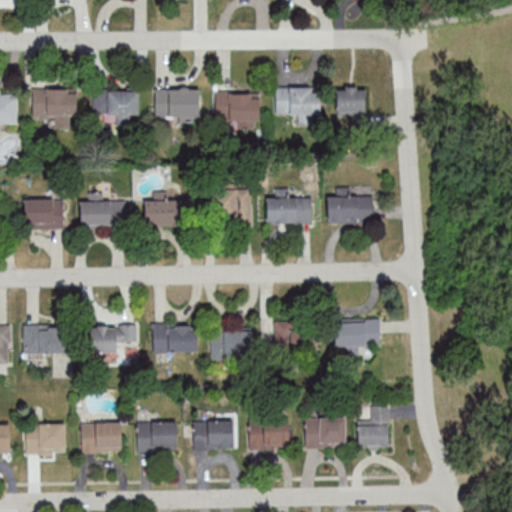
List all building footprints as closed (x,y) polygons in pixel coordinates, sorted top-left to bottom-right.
[(337,116),(366,116),(366,86),(337,86),(337,116)] [(201,87),(155,87),(155,119),(201,119),(201,87)] [(276,114),(299,114),(299,124),(311,124),(311,115),(321,115),(321,87),(276,87),(276,114)] [(56,118),(56,127),(68,127),(68,117),(77,117),(77,89),(32,90),(32,118),(56,118)] [(140,90),(93,90),(93,117),(140,117),(140,90)] [(260,91),(215,90),(215,118),(238,118),(238,127),(260,127),(260,91)] [(0,131),(0,132),(0,123),(17,123),(17,92),(0,91),(0,131)] [(211,222),(252,222),(252,188),(211,188),(211,222)] [(312,223),(312,197),(286,197),(286,188),(277,188),(277,197),(266,197),(266,223),(312,223)] [(328,223),(374,223),(374,195),(352,195),(352,188),(337,188),(337,196),(328,196),(328,223)] [(145,198),(145,225),(187,225),(187,200),(164,200),(164,192),(158,192),(158,198),(145,198)] [(125,201),(103,201),(103,194),(90,194),(90,202),(80,202),(80,226),(126,226),(125,201)] [(25,229),(63,229),(63,199),(25,199),(25,229)] [(381,317),(335,319),(335,346),(345,345),(345,354),(359,354),(359,345),(381,344),(381,317)] [(275,356),(316,356),(316,321),(275,321),(275,356)] [(10,325),(0,324),(0,367),(10,367),(10,325)] [(24,354),(68,354),(68,324),(24,324),(24,354)] [(198,325),(154,324),(153,352),(197,353),(198,325)] [(93,325),(93,352),(118,352),(118,342),(137,342),(137,325),(93,325)] [(253,330),(211,330),(211,360),(253,360),(253,330)] [(390,448),(390,406),(370,406),(370,418),(357,418),(357,448),(390,448)] [(346,417),(305,417),(305,447),(346,447),(346,417)] [(250,449),(289,449),(289,419),(250,419),(250,449)] [(194,420),(194,450),(235,450),(235,420),(194,420)] [(177,451),(177,421),(137,421),(137,451),(177,451)] [(121,453),(121,422),(81,422),(81,453),(121,453)] [(0,424),(0,455),(10,455),(10,425),(0,424)] [(66,454),(66,424),(26,424),(26,454),(66,454)]
